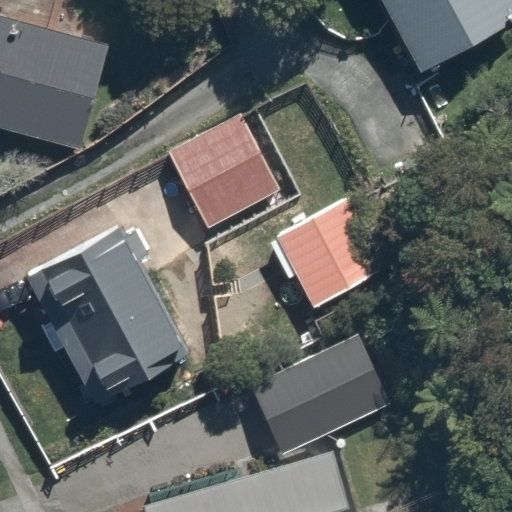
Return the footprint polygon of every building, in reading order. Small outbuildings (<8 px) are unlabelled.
[(511,23),(511,0),(386,0),(425,70),(511,23)] [(120,41),(0,8),(0,119),(92,145),(120,41)] [(251,107),(169,155),(207,221),(289,173),(251,107)] [(358,188),(275,230),(314,310),(398,268),(358,188)] [(193,343),(141,223),(36,268),(88,389),(193,343)] [(363,337),(258,372),(281,443),(387,408),(363,337)] [(357,511),(341,446),(153,492),(157,511),(357,511)]
